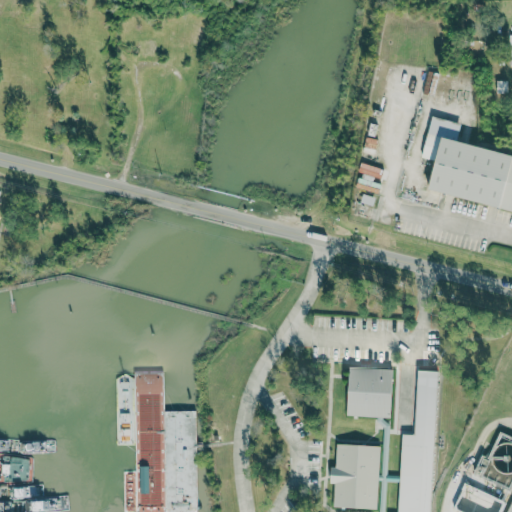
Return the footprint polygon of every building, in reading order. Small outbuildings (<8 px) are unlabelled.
[(428,190),(511,209),(511,154),(457,141),(461,123),(432,116),(422,157),(435,161),(428,190)] [(393,369),(349,367),(347,416),(391,417),(393,369)] [(401,434),(397,511),(430,511),(437,371),(417,370),(415,434),(401,434)] [(195,511),(196,410),(163,410),(163,371),(135,371),(135,394),(142,394),(142,416),(137,416),(136,471),(138,471),(137,490),(124,490),(124,493),(135,493),(135,511),(195,511)] [(380,446),(336,444),(335,467),(333,467),(332,507),(377,509),(380,446)]
